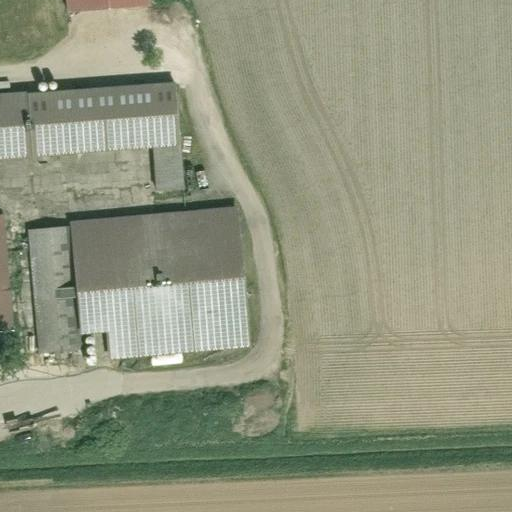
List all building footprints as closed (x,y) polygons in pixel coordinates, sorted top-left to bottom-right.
[(66,0),(67,18),(156,14),(155,0),(66,0)] [(0,162),(159,155),(161,194),(185,192),(180,90),(0,99),(0,162)] [(240,215),(75,228),(86,364),(251,351),(240,215)] [(0,223),(0,335),(17,335),(12,222),(0,223)] [(34,236),(38,353),(79,351),(75,235),(34,236)]
